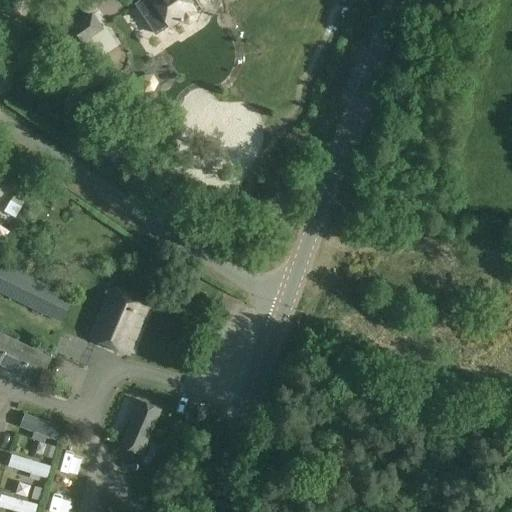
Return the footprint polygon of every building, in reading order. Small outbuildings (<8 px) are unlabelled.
[(194,29),(191,24),(197,19),(197,17),(197,15),(197,12),(196,11),(197,10),(190,0),(154,0),(172,27),(171,28),(179,40),(194,29)] [(152,92),(156,83),(152,76),(142,76),(138,84),(143,92),(152,92)] [(4,264),(0,271),(0,293),(45,315),(61,323),(71,303),(55,295),(57,290),(4,264)] [(92,339),(130,355),(150,306),(112,290),(92,339)] [(0,365),(40,385),(53,358),(0,332),(0,365)] [(121,447),(143,456),(162,410),(140,401),(121,447)] [(9,476),(49,491),(55,472),(16,458),(9,476)] [(33,506),(34,491),(21,490),(19,504),(33,506)]
